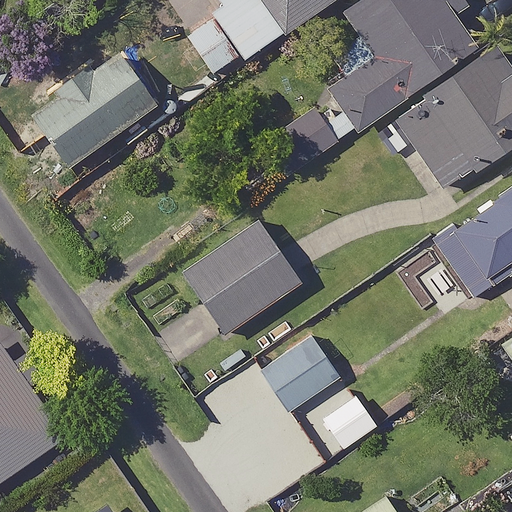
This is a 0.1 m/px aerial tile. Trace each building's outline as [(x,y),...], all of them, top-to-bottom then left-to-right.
[(333,0),(218,0),(222,5),(213,11),(246,60),(333,0)] [(332,89),(347,112),(330,124),(341,141),(359,129),(481,44),(450,0),(359,0),(345,10),(363,36),(334,56),(349,77),(332,89)] [(511,145),(511,70),(499,52),(396,122),(443,192),(511,145)] [(104,146),(78,106),(18,144),(44,185),(104,146)] [(334,145),(313,112),(268,140),(289,173),(334,145)] [(511,193),(437,241),(471,295),(511,268),(511,193)] [(298,285),(258,227),(186,276),(227,334),(298,285)] [(0,494),(2,493),(0,490),(0,482),(68,435),(0,337),(0,494)] [(339,378),(312,337),(279,358),(306,399),(339,378)] [(364,511),(395,511),(385,497),(364,511)]
